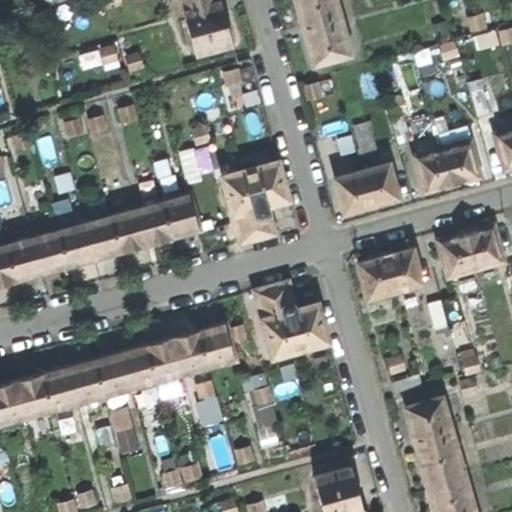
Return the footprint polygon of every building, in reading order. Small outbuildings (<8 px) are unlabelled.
[(179,0),(194,52),(231,42),(223,10),(220,0),(179,0)] [(312,62),(348,53),(333,0),(295,0),(303,29),(312,62)] [(4,19),(8,34),(27,30),(23,15),(4,19)] [(29,40),(27,30),(8,34),(11,45),(29,40)] [(479,129),(493,125),(484,94),(470,98),(479,129)] [(121,134),(136,130),(130,105),(114,110),(121,134)] [(396,144),(410,140),(403,114),(388,118),(396,144)] [(353,124),(360,149),(374,146),(367,120),(353,124)] [(218,169),(216,163),(226,160),(220,139),(221,139),(218,130),(206,133),(203,124),(184,129),(187,148),(195,174),(218,169)] [(511,128),(494,134),(503,168),(511,165),(511,128)] [(343,161),(355,158),(349,136),(338,139),(343,161)] [(467,141),(414,155),(423,189),(434,186),(467,177),(477,175),(467,141)] [(272,232),(265,204),(285,198),(280,180),(274,160),(221,174),(239,241),(272,232)] [(385,200),(397,197),(388,162),(333,177),(343,211),(354,209),(385,200)] [(196,228),(187,194),(0,245),(0,282),(1,282),(27,275),(52,268),(78,260),(104,253),(131,246),(156,239),(182,232),(196,228)] [(450,273),(503,258),(494,224),(481,228),(454,235),(440,239),(450,273)] [(360,261),(370,296),(424,281),(414,246),(403,249),(372,257),(360,261)] [(274,355),(328,339),(324,322),(318,301),(297,307),(289,280),(255,289),(274,355)] [(417,294),(400,299),(403,309),(420,305),(417,294)] [(0,421),(235,357),(225,323),(211,327),(184,335),(158,342),(132,349),(105,356),(81,363),(56,370),(29,377),(4,385),(0,385),(0,421)] [(464,372),(479,368),(476,357),(461,360),(464,372)] [(397,393),(424,386),(421,373),(393,380),(397,393)] [(213,415),(220,413),(211,379),(200,382),(205,398),(208,398),(213,415)] [(256,403),(276,396),(271,381),(251,388),(256,403)] [(476,511),(443,395),(407,405),(417,442),(437,511),(476,511)] [(134,404),(114,406),(119,450),(139,448),(134,404)] [(324,511),(362,511),(361,508),(364,507),(360,491),(352,465),(314,475),(324,511)]
